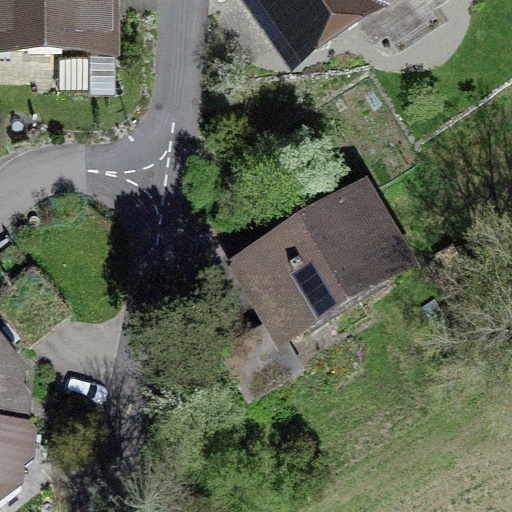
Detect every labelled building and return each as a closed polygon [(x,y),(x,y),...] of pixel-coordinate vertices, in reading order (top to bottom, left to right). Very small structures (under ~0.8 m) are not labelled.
[(106,51),(106,0),(0,0),(0,50),(28,51),(28,56),(61,56),(61,51),(106,51)] [(252,0),(291,58),(374,2),(379,10),(393,0),(252,0)] [(60,63),(60,96),(106,96),(106,63),(60,63)] [(404,269),(361,196),(240,267),(273,323),(218,355),(248,406),(283,385),(263,352),(404,269)] [(72,317),(34,271),(0,299),(0,313),(31,351),(72,317)] [(0,429),(30,432),(27,429),(28,418),(20,409),(24,375),(0,345),(0,429)] [(30,432),(0,429),(0,507),(21,490),(24,456),(34,448),(35,438),(30,432)]
